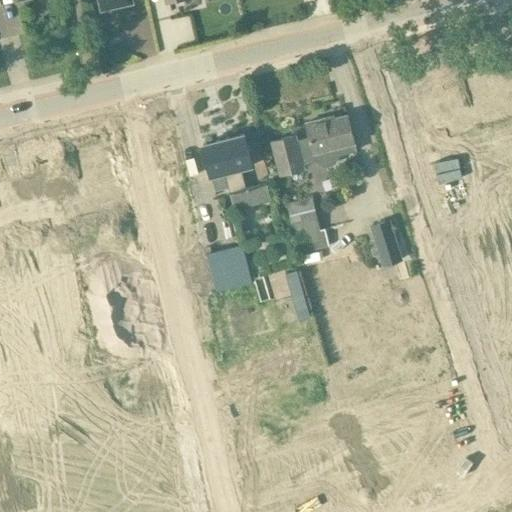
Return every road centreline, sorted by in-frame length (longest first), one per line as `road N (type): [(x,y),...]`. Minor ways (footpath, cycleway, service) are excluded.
road 1 (residential): [(363,26),(501,469)]
road 2 (residential): [(227,511),(127,88)]
road 3 (tertiary): [(127,88),(363,26)]
road 4 (tertiary): [(0,119),(127,88)]
